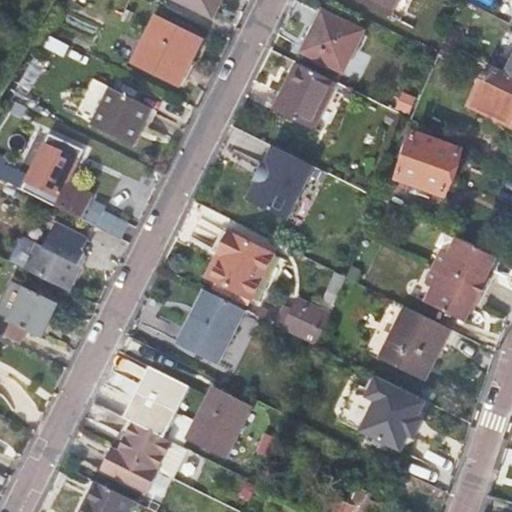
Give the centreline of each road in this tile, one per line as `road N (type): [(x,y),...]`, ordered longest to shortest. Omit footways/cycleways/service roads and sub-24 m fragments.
road 1 (residential): [(273,0),(12,511)]
road 2 (residential): [(511,387),(465,511)]
